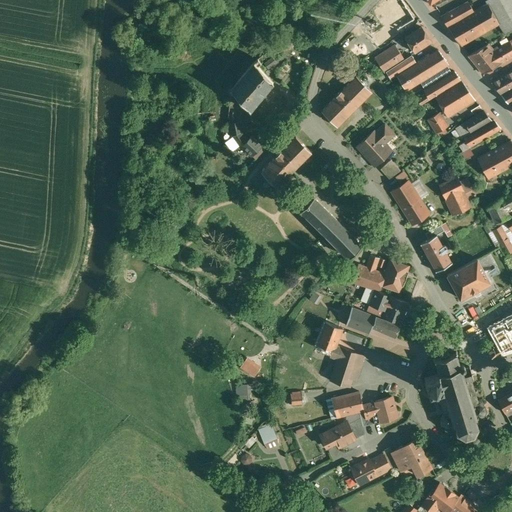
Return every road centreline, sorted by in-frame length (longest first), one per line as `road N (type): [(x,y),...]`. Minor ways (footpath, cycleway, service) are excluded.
road 1 (residential): [(436,298),(395,224),(327,142),(312,109)]
road 2 (residential): [(419,354),(413,396),(449,461),(481,494),(511,475)]
road 3 (track): [(277,504),(128,409)]
road 4 (secondary): [(511,127),(415,0)]
road 5 (residential): [(374,0),(333,42),(312,109)]
